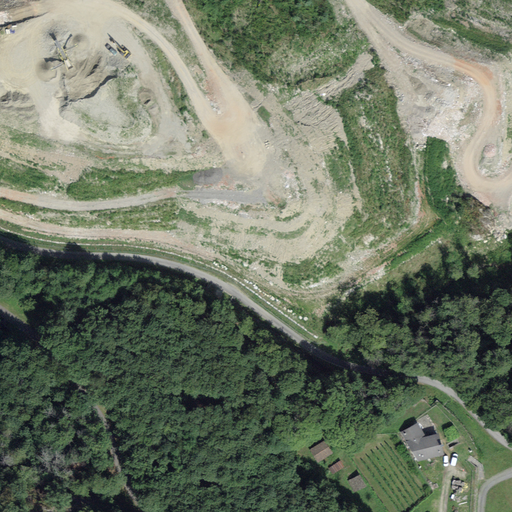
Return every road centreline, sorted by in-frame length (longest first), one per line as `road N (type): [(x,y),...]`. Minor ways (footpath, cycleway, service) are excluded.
road 1 (unclassified): [(511,445),(442,387),(324,356),(203,274),(143,258),(48,254),(0,241)]
road 2 (unclassified): [(149,511),(123,476),(100,413),(42,340),(0,306)]
